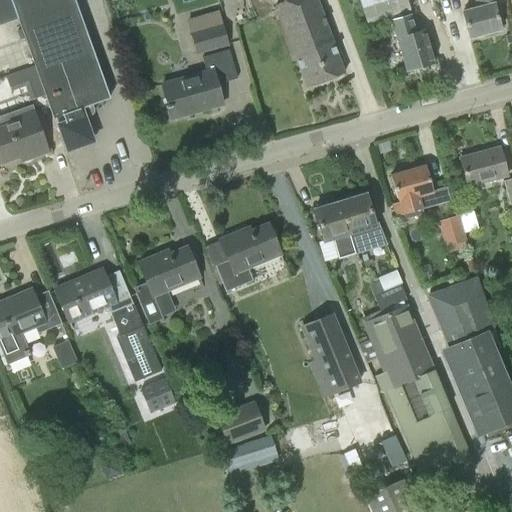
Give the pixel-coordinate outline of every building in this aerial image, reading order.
[(9,0),(0,0),(0,25),(17,19),(9,0)] [(38,78),(43,93),(52,118),(54,118),(66,151),(90,143),(91,141),(91,139),(83,116),(89,114),(91,113),(91,112),(91,110),(90,105),(109,98),(73,0),(9,0),(17,19),(30,55),(38,78)] [(306,88),(343,74),(315,0),(289,0),(275,5),(306,88)] [(359,0),(367,24),(409,11),(405,0),(359,0)] [(474,0),(477,9),(462,14),(468,39),(500,30),(493,7),(500,5),(498,0),(474,0)] [(409,16),(391,21),(406,71),(433,64),(423,31),(414,33),(409,16)] [(196,54),(227,46),(221,25),(190,34),(196,54)] [(206,72),(161,85),(171,120),(222,105),(216,85),(236,79),(228,50),(201,58),(206,72)] [(38,78),(23,83),(29,98),(43,93),(38,78)] [(29,159),(47,153),(32,111),(13,117),(15,122),(0,127),(0,164),(27,155),(29,159)] [(467,188),(506,177),(498,148),(459,159),(467,188)] [(425,166),(390,176),(398,203),(391,205),(394,216),(402,214),(403,220),(423,214),(418,197),(432,193),(425,166)] [(509,205),(511,204),(511,179),(503,182),(509,205)] [(339,203),(355,253),(384,244),(376,224),(374,225),(365,195),(339,203)] [(355,253),(339,203),(327,207),(326,202),(316,205),(317,210),(314,211),(323,241),(333,238),(339,258),(355,253)] [(445,247),(465,242),(458,216),(438,222),(445,247)] [(252,281),(247,269),(279,255),(267,224),(250,232),(248,228),(219,240),(227,260),(214,266),(225,293),(252,281)] [(152,297),(198,278),(185,248),(168,255),(167,252),(137,264),(145,283),(132,289),(148,325),(162,319),(152,297)] [(465,273),(472,271),(469,261),(462,263),(465,273)] [(397,269),(379,276),(384,288),(402,280),(397,269)] [(134,383),(160,372),(132,305),(131,305),(117,272),(103,278),(100,271),(53,290),(67,323),(104,308),(107,315),(109,314),(119,338),(115,339),(134,383)] [(511,421),(511,398),(485,333),(492,330),(476,278),(426,294),(434,313),(447,307),(453,323),(440,328),(483,433),(511,421)] [(379,312),(406,301),(399,285),(382,292),(378,282),(368,286),(379,312)] [(31,290),(0,302),(0,350),(6,366),(30,356),(21,333),(34,328),(37,334),(61,325),(48,292),(34,297),(31,290)] [(374,337),(357,343),(365,363),(382,356),(388,371),(374,377),(379,390),(383,389),(415,465),(424,489),(472,469),(462,445),(405,308),(368,323),(374,337)] [(331,316),(301,327),(329,395),(359,383),(331,316)] [(68,341),(52,348),(60,370),(77,363),(68,341)] [(164,381),(140,391),(150,414),(174,404),(164,381)] [(253,401),(214,417),(225,446),(265,430),(253,401)] [(116,451),(129,446),(123,431),(110,436),(116,451)] [(275,455),(269,436),(221,451),(226,470),(275,455)] [(107,480),(120,474),(114,461),(102,466),(107,480)] [(414,511),(401,481),(364,497),(370,511),(414,511)]
